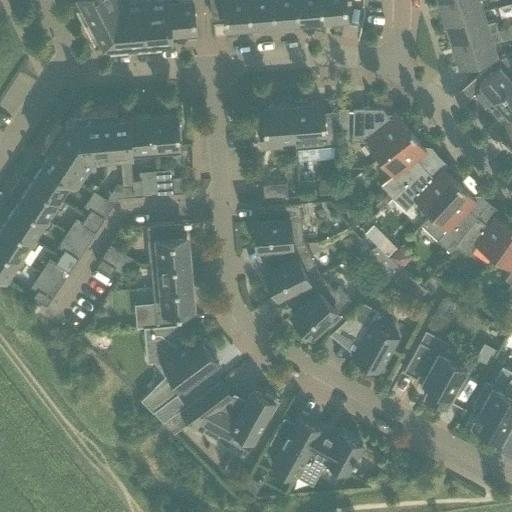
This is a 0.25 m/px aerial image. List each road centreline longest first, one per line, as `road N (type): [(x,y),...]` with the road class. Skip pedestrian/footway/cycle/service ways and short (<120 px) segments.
road 1 (residential): [(511,478),(253,333),(230,294),(214,67)]
road 2 (unknown): [(223,206),(124,204),(55,309)]
road 3 (track): [(131,511),(0,342)]
road 4 (residential): [(214,67),(356,56),(392,74)]
road 5 (residential): [(392,74),(511,182)]
road 6 (residential): [(72,66),(107,77),(214,67)]
road 7 (residential): [(0,162),(72,66)]
